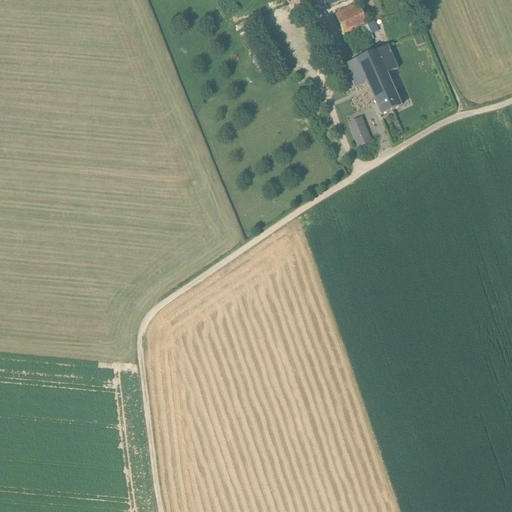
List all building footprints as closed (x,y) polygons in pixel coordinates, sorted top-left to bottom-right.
[(321,0),(326,10),(349,0),(321,0)] [(351,50),(375,39),(357,4),(334,14),(351,50)] [(380,116),(401,107),(386,75),(397,69),(387,46),(344,66),(354,89),(366,83),(380,116)] [(401,87),(395,90),(400,101),(406,97),(401,87)] [(357,149),(372,142),(362,118),(347,124),(357,149)]
